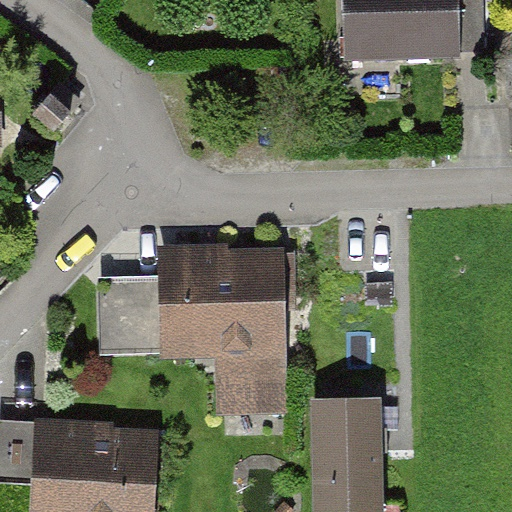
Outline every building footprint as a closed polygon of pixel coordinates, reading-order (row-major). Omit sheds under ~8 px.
[(480,0),(357,0),(359,67),(481,65),(480,0)] [(13,51),(0,51),(0,193),(18,192),(13,51)] [(174,275),(108,276),(110,363),(235,360),(236,412),(306,411),(302,243),(173,247),(174,275)] [(414,511),(410,400),(337,403),(341,511),(414,511)] [(182,511),(188,434),(55,425),(49,511),(182,511)]
